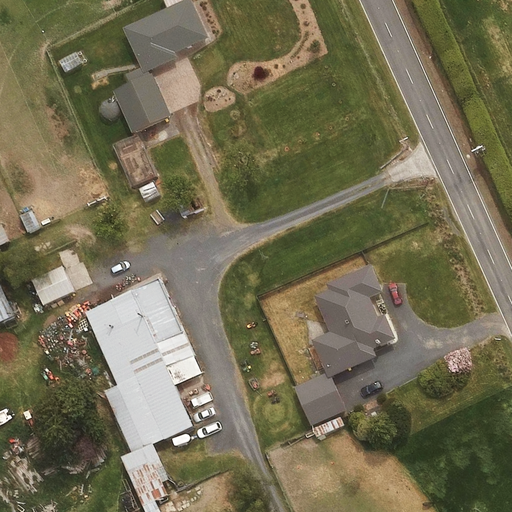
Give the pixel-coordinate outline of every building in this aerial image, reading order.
[(123,117),(132,136),(173,117),(152,73),(179,60),(178,56),(211,41),(193,2),(127,33),(144,70),(127,78),(131,87),(113,96),(111,96),(108,96),(106,97),(104,98),(103,100),(101,102),(100,104),(100,106),(99,108),(99,110),(100,112),(101,115),(102,116),(104,118),(105,120),(107,121),(109,121),(112,122),(114,121),(116,121),(118,120),(120,119),(122,117),(123,117)] [(162,197),(156,184),(140,190),(145,204),(162,197)] [(0,248),(11,244),(3,225),(0,226),(0,248)] [(96,285),(80,248),(61,256),(66,267),(33,281),(45,308),(96,285)] [(304,350),(315,374),(318,382),(297,391),(318,440),(347,427),(343,417),(352,413),(337,378),(378,361),(374,352),(399,341),(388,316),(380,320),(371,301),(385,295),(374,269),(315,294),(334,337),(304,350)] [(0,325),(17,318),(0,281),(0,325)] [(203,376),(163,283),(88,315),(120,388),(107,393),(134,456),(124,460),(146,511),(161,511),(157,503),(176,495),(155,448),(195,430),(177,387),(203,376)]
